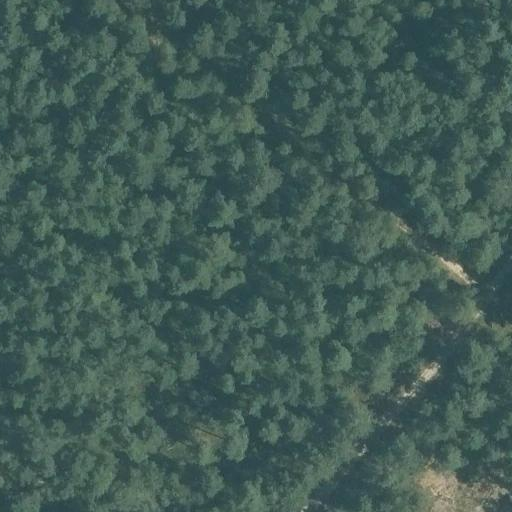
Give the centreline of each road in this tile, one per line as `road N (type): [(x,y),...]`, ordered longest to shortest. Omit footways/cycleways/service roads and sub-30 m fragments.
road 1 (track): [(487,307),(434,252),(122,0)]
road 2 (track): [(487,307),(302,511)]
